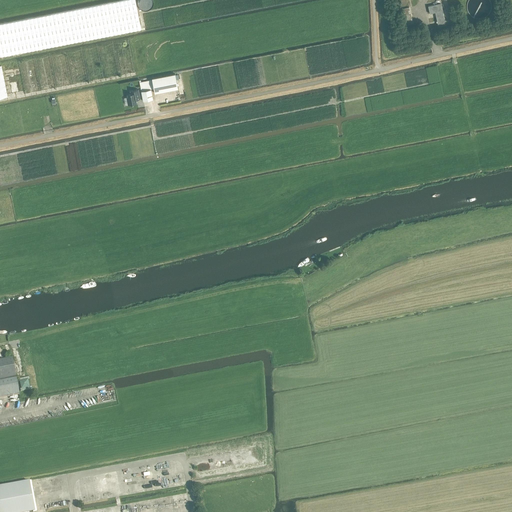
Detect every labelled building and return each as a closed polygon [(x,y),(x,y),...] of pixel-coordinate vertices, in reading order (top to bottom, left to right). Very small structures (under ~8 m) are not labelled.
[(134,0),(118,0),(107,2),(30,17),(0,22),(0,55),(52,46),(113,34),(140,29),(134,0)] [(151,8),(151,0),(139,0),(139,7),(151,8)] [(433,5),(428,6),(430,13),(435,12),(439,28),(447,26),(444,15),(443,11),(441,3),(440,0),(437,0),(436,0),(436,1),(436,2),(433,3),(433,5)] [(407,25),(413,24),(409,7),(403,9),(407,25)] [(2,71),(17,68),(16,62),(1,65),(2,71)] [(175,74),(152,78),(155,93),(178,89),(175,74)] [(12,93),(19,91),(16,76),(9,78),(12,93)] [(131,94),(127,94),(128,97),(124,98),(126,104),(128,104),(128,105),(131,104),(137,103),(136,99),(140,99),(140,95),(138,89),(130,90),(131,94)] [(143,101),(153,99),(151,89),(141,91),(143,101)] [(0,398),(19,395),(11,358),(0,359),(0,398)] [(22,389),(30,388),(28,377),(19,378),(22,389)] [(29,481),(0,486),(0,511),(31,511),(35,511),(29,481)]
